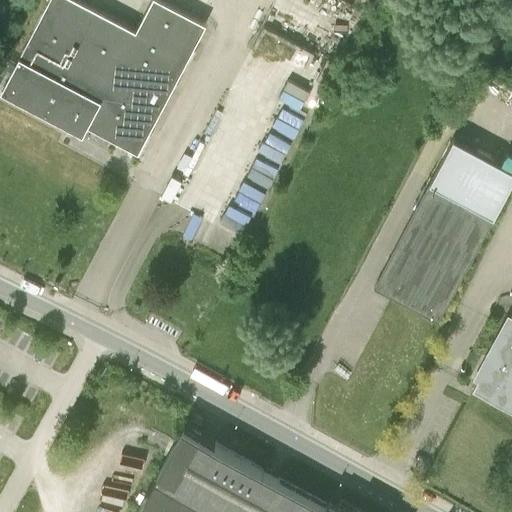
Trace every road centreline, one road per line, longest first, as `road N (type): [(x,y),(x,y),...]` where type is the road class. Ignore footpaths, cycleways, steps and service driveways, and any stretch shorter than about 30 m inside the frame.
road 1 (unclassified): [(427,511),(100,334)]
road 2 (unknown): [(381,487),(511,243)]
road 3 (residential): [(6,511),(100,334)]
